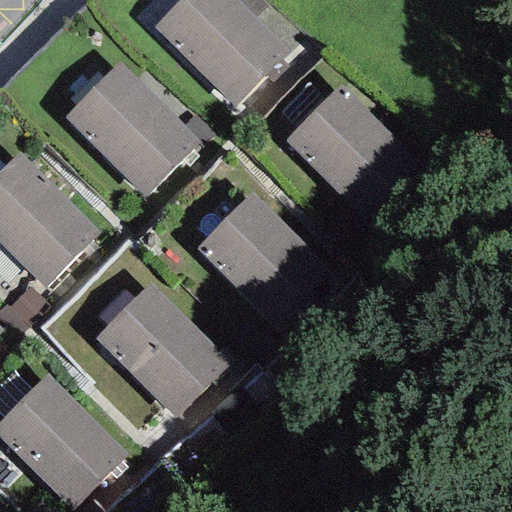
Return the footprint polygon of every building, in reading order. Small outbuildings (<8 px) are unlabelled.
[(289,52),(235,0),(178,0),(151,28),(233,108),(289,52)] [(200,146),(118,63),(62,118),(144,201),(200,146)] [(415,157),(339,85),(283,142),(359,215),(415,157)] [(99,234),(18,153),(0,170),(0,246),(43,289),(99,234)] [(325,266),(251,193),(195,251),(269,323),(325,266)] [(232,366),(151,283),(93,339),(174,422),(232,366)] [(126,455),(46,374),(0,419),(0,441),(69,511),(126,455)]
